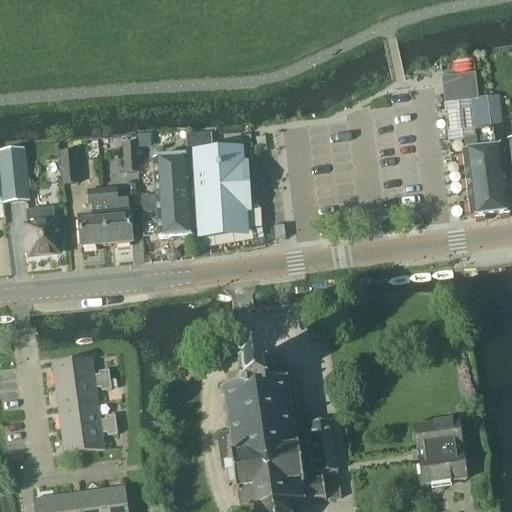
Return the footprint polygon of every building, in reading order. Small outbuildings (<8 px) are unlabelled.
[(468,77),(443,80),(446,104),(469,102),(471,101),(471,100),(478,99),(476,76),(468,77)] [(479,151),(462,153),(471,219),(511,214),(508,188),(503,148),(504,148),(499,113),(501,113),(499,96),(478,99),(471,100),(471,101),(469,102),(474,135),(477,135),(479,151)] [(212,135),(186,136),(187,154),(213,152),(212,135)] [(251,137),(234,138),(235,146),(252,145),(251,137)] [(126,175),(139,174),(137,146),(124,146),(126,175)] [(25,151),(0,154),(0,163),(4,205),(30,202),(25,151)] [(62,187),(77,186),(74,154),(59,155),(62,187)] [(188,158),(154,160),(159,240),(195,238),(190,157),(188,158)] [(202,235),(195,243),(196,258),(265,246),(259,206),(247,207),(247,196),(253,195),(252,183),(246,183),(245,167),(241,168),(240,158),(196,160),(200,224),(201,230),(202,235)] [(102,190),(107,248),(132,245),(128,202),(117,203),(116,189),(102,190)] [(81,250),(107,248),(102,190),(87,192),(88,206),(91,206),(92,218),(78,219),(81,250)] [(28,241),(24,241),(26,257),(31,257),(31,258),(59,255),(57,241),(62,241),(61,226),(59,226),(58,223),(55,223),(54,210),(25,213),(27,227),(28,241)] [(56,389),(110,382),(109,372),(99,374),(98,377),(95,377),(92,361),(53,366),(56,389)] [(267,386),(265,366),(240,369),(243,389),(222,392),(239,511),(291,511),(291,507),(305,505),(305,504),(325,501),(325,503),(341,500),(337,472),(338,472),(330,423),(309,427),(309,431),(296,433),(289,383),(267,386)] [(59,411),(99,405),(97,390),(101,390),(101,393),(112,392),(110,382),(56,389),(59,411)] [(62,434),(116,427),(115,417),(106,419),(104,422),(101,423),(99,405),(59,411),(62,434)] [(451,490),(451,486),(467,483),(458,423),(414,429),(423,489),(432,487),(432,493),(451,490)] [(116,427),(62,434),(65,458),(104,453),(102,436),(108,435),(108,439),(118,437),(116,427)] [(102,494),(104,511),(127,511),(125,491),(102,494)] [(79,497),(81,511),(104,511),(102,494),(79,497)] [(81,511),(79,497),(56,500),(57,511),(81,511)] [(57,511),(56,500),(33,504),(34,511),(57,511)]
